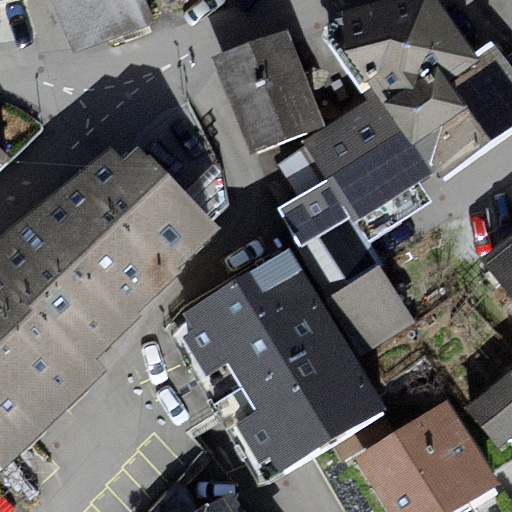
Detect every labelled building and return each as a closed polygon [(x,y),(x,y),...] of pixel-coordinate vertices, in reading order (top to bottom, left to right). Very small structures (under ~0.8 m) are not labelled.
[(138,0),(58,0),(79,45),(146,15),(138,0)] [(432,0),(419,0),(334,30),(378,97),(425,170),(439,163),(449,177),(511,131),(511,69),(498,51),(479,64),(432,0)] [(287,40),(220,67),(255,152),(321,126),(287,40)] [(425,170),(378,97),(310,142),(332,180),(281,210),(302,244),(425,170)] [(0,285),(0,426),(36,462),(252,244),(145,139),(0,285)] [(421,425),(313,259),(206,328),(314,494),(421,425)] [(511,392),(488,415),(511,442),(511,392)] [(458,416),(372,472),(398,511),(489,511),(511,498),(458,416)]
